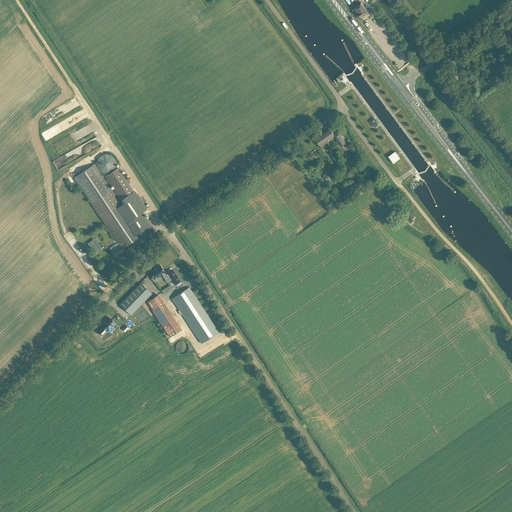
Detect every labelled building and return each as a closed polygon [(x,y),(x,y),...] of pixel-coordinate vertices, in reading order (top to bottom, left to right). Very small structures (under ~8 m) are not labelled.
[(351,6),(358,18),(362,16),(363,19),(369,16),(360,1),(351,6)] [(375,118),(370,122),(371,123),(375,127),(378,125),(377,124),(378,123),(375,118)] [(62,130),(68,127),(66,122),(59,126),(62,130)] [(329,144),(327,141),(335,136),(330,128),(315,139),(322,149),(329,144)] [(86,146),(98,139),(94,132),(82,139),(83,143),(82,145),(84,147),(75,148),(73,152),(68,153),(59,158),(58,161),(56,161),(55,162),(56,168),(57,169),(64,168),(66,165),(67,165),(80,157),(81,155),(85,155),(84,153),(82,152),(83,148),(87,147),(86,146)] [(346,143),(344,140),(340,134),(335,137),(337,140),(336,141),(338,144),(337,148),(344,158),(347,156),(343,151),(345,150),(342,146),(346,143)] [(318,151),(311,156),(314,160),(321,155),(318,151)] [(401,158),(395,151),(388,156),(394,163),(401,158)] [(101,172),(109,173),(115,168),(116,161),(111,155),(104,153),(98,158),(97,166),(101,172)] [(124,203),(122,204),(94,164),(74,177),(117,242),(118,242),(120,245),(111,251),(116,259),(122,255),(121,254),(125,251),(122,248),(124,247),(124,248),(128,245),(153,228),(142,212),(147,209),(137,194),(134,196),(132,193),(131,189),(128,184),(130,182),(128,179),(126,180),(117,168),(106,176),(124,203)] [(327,182),(336,176),(331,170),(323,175),(327,182)] [(97,246),(93,240),(89,244),(88,243),(95,253),(101,249),(98,245),(97,246)] [(170,277),(168,274),(167,275),(165,272),(160,265),(160,266),(157,268),(154,270),(150,272),(154,279),(162,274),(165,279),(170,277)] [(170,277),(165,279),(167,282),(171,280),(172,279),(175,284),(175,285),(181,281),(180,281),(173,270),(168,274),(170,277)] [(141,283),(120,304),(131,315),(152,294),(141,283)] [(194,295),(189,287),(172,298),(177,306),(175,307),(178,311),(180,310),(201,344),(204,342),(219,332),(194,295)] [(182,329),(159,294),(147,301),(153,310),(152,310),(170,337),(182,329)] [(115,324),(112,321),(109,317),(101,325),(103,327),(98,331),(102,335),(107,331),(115,324)]
